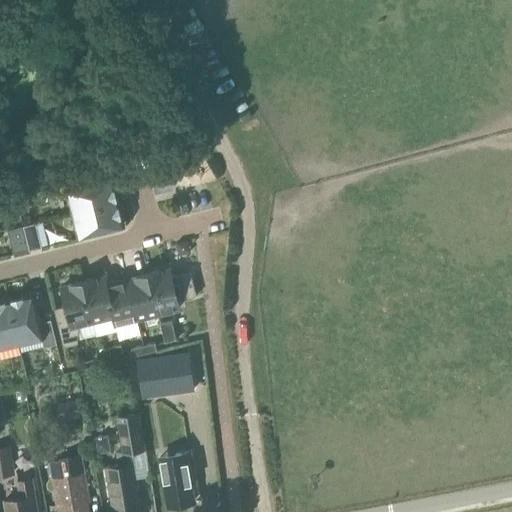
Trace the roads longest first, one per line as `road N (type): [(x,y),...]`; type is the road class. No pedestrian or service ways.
road 1 (track): [(264,511),(240,324),(244,213),(135,0)]
road 2 (residential): [(0,273),(149,237)]
